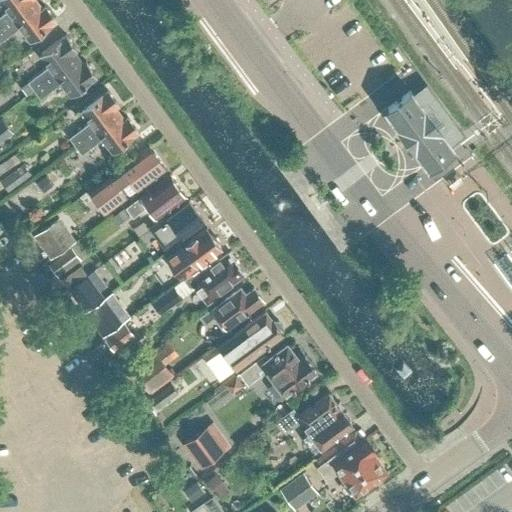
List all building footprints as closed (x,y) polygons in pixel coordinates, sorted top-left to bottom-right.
[(37,0),(35,0),(0,26),(0,39),(19,25),(28,37),(55,18),(44,4),(41,6),(37,0)] [(0,26),(35,0),(0,0),(7,9),(0,13),(0,26)] [(48,64),(27,80),(20,85),(26,93),(33,88),(78,55),(73,49),(76,47),(66,32),(39,52),(48,64)] [(78,55),(33,88),(39,96),(60,81),(69,93),(96,73),(85,59),(83,61),(78,55)] [(424,81),(415,88),(414,87),(410,90),(410,89),(387,106),(407,134),(414,144),(414,143),(428,162),(451,144),(449,142),(463,131),(462,130),(425,81),(424,81)] [(90,120),(85,123),(68,136),(74,144),(119,111),(115,104),(118,102),(107,88),(81,108),(90,120)] [(137,129),(127,115),(124,117),(119,111),(74,144),(81,152),(102,136),(111,148),(137,129)] [(1,115),(0,115),(0,139),(12,130),(1,115)] [(148,143),(87,189),(104,212),(165,166),(148,143)] [(0,171),(19,158),(14,151),(0,161),(0,171)] [(0,179),(7,189),(18,181),(30,172),(22,161),(0,177),(0,179)] [(155,215),(185,193),(169,172),(125,205),(132,215),(144,206),(140,201),(143,199),(155,215)] [(43,189),(52,182),(45,174),(36,181),(43,189)] [(167,213),(152,224),(149,227),(163,247),(203,217),(188,198),(167,214),(167,213)] [(123,207),(111,216),(117,224),(128,215),(123,207)] [(49,256),(70,240),(74,237),(58,215),(32,233),(49,256)] [(206,226),(164,257),(179,277),(221,246),(219,243),(219,240),(216,235),(213,235),(206,226)] [(56,274),(76,260),(79,257),(70,245),(47,262),(56,274)] [(192,270),(184,276),(189,283),(195,284),(207,300),(216,293),(215,291),(242,271),(227,250),(215,259),(212,255),(192,270)] [(94,267),(67,287),(84,308),(103,294),(99,289),(106,283),(94,267)] [(180,294),(173,284),(151,300),(159,311),(181,295),(180,294)] [(236,317),(262,298),(253,285),(245,291),(240,285),(210,307),(225,325),(236,317)] [(122,319),(114,308),(110,303),(92,317),(104,333),(122,319)] [(272,318),(265,309),(218,343),(234,365),(282,331),(280,330),(282,325),(277,318),(272,318)] [(123,320),(103,336),(113,349),(133,333),(123,320)] [(168,340),(155,349),(131,366),(148,390),(172,372),(164,362),(177,352),(168,340)] [(284,391),(315,369),(304,354),(298,357),(286,341),(267,356),(264,352),(239,371),(247,382),(260,372),(258,370),(264,365),(284,391)] [(410,372),(402,363),(395,370),(403,378),(410,372)] [(346,425),(351,421),(349,418),(349,414),(345,410),(342,409),(328,390),(298,413),(293,406),(275,419),(284,431),(301,418),(309,429),(302,435),(313,449),(342,428),(343,429),(347,426),(346,425)] [(176,392),(157,406),(165,418),(184,404),(176,392)] [(225,447),(207,422),(182,440),(200,465),(225,447)] [(355,490),(384,469),(370,451),(374,448),(365,436),(343,452),(336,443),(333,444),(316,457),(319,461),(316,463),(326,477),(339,468),(345,476),(343,482),(348,489),(354,489),(355,490)] [(279,487),(294,507),(317,491),(302,470),(279,487)] [(229,489),(215,472),(204,481),(219,498),(229,489)] [(196,479),(182,489),(190,500),(204,490),(196,479)] [(224,511),(212,494),(202,501),(203,501),(191,509),(193,511),(224,511)]
